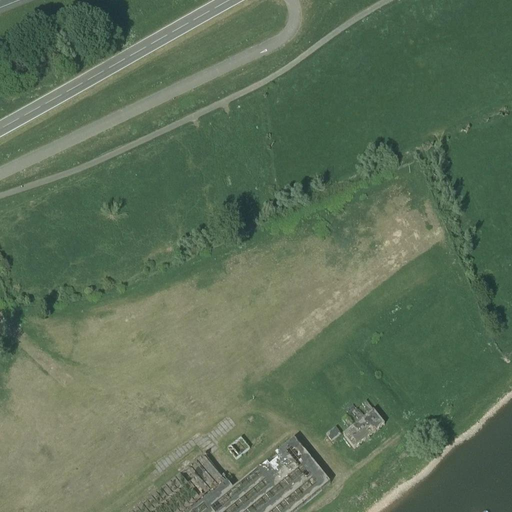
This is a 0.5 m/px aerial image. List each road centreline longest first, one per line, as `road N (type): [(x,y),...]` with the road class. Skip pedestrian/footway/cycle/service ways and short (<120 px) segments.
road 1 (unclassified): [(386,0),(224,101),(0,196)]
road 2 (unclassified): [(291,0),(294,19),(284,38),(0,174)]
road 3 (secondary): [(0,128),(230,0)]
